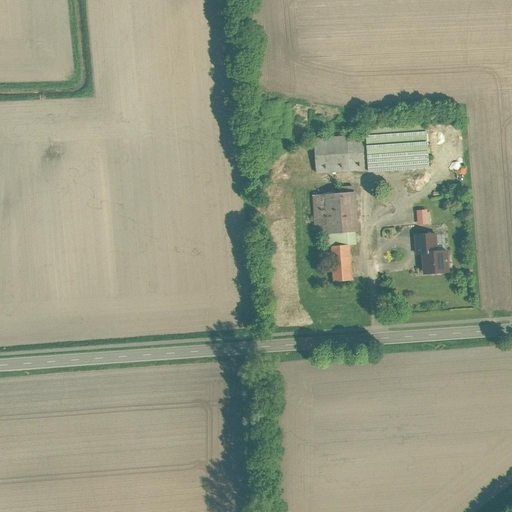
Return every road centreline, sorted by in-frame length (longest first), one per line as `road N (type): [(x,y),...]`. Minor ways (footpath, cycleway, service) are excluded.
road 1 (tertiary): [(511,330),(0,367)]
road 2 (unknown): [(374,329),(373,199)]
